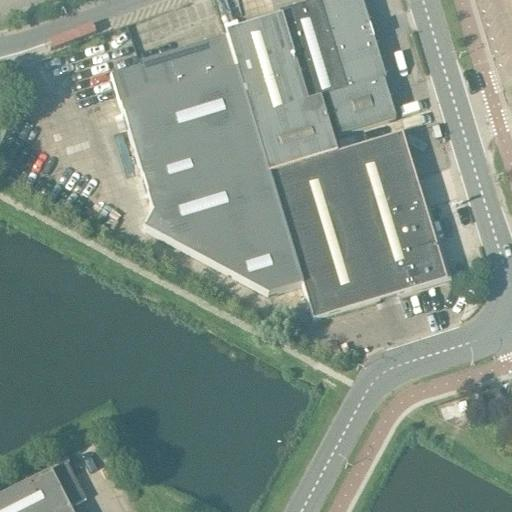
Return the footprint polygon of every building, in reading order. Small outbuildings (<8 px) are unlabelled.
[(319,102),(325,100),(324,98),(344,92),(316,0),(317,2),(304,6),(304,8),(297,10),(297,9),(279,14),(280,19),(305,104),(318,100),(319,102)] [(325,100),(336,135),(338,138),(395,120),(382,81),(385,81),(373,41),(370,41),(367,28),(368,28),(360,0),(316,0),(344,92),(324,98),(325,100)] [(336,135),(325,100),(319,102),(318,100),(305,104),(280,19),(279,14),(278,14),(279,18),(225,35),(268,176),(336,155),(330,136),(336,135)] [(302,288),(268,176),(225,35),(225,37),(163,56),(164,57),(138,65),(139,68),(110,76),(152,214),(143,231),(160,241),(267,299),(302,288)] [(268,176),(302,288),(312,324),(446,283),(433,241),(401,136),(336,156),(336,155),(268,176)] [(481,410),(501,403),(498,392),(477,398),(481,410)] [(0,511),(69,511),(68,510),(84,502),(66,465),(0,497),(0,511)]
